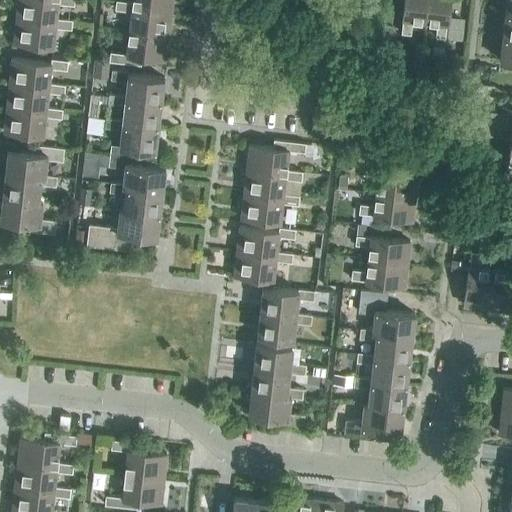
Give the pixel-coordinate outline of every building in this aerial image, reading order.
[(73,0),(17,0),(15,17),(55,22),(56,17),(57,2),(73,4),(73,0)] [(168,35),(171,10),(131,5),(132,2),(118,0),(115,0),(115,9),(130,10),(128,30),(168,35)] [(171,10),(172,0),(131,0),(132,2),(131,5),(171,10)] [(424,21),(426,0),(403,0),(402,18),(401,32),(410,33),(412,20),(424,21)] [(447,24),(449,0),(426,0),(424,21),(437,22),(435,36),(444,37),(446,24),(447,24)] [(511,13),(504,12),(501,36),(511,37),(511,13)] [(72,19),(56,17),(55,22),(15,17),(13,42),(52,46),(55,26),(71,28),(72,19)] [(449,17),(447,38),(462,40),(465,19),(449,17)] [(165,59),(168,35),(128,30),(126,53),(110,51),(108,60),(140,64),(141,56),(165,59)] [(511,37),(501,36),(499,59),(511,60),(511,37)] [(444,48),(433,47),(432,54),(444,56),(444,48)] [(66,69),(67,60),(51,58),(50,62),(11,57),(8,82),(48,86),(49,82),(50,67),(66,69)] [(108,77),(109,61),(94,59),(93,76),(108,77)] [(126,80),(124,95),(124,97),(160,101),(163,77),(127,72),(128,71),(111,69),(110,79),(126,80)] [(64,84),(49,82),(48,86),(8,82),(6,106),(46,110),(46,106),(48,91),(63,93),(64,84)] [(158,125),(160,101),(124,97),(124,95),(109,93),(107,103),(123,104),(122,119),(121,121),(158,125)] [(62,108),(46,106),(46,110),(6,106),(3,130),(43,135),(45,115),(61,117),(62,108)] [(511,113),(471,108),(468,132),(509,138),(507,159),(511,160),(511,113)] [(87,131),(99,132),(101,118),(88,117),(87,131)] [(155,150),(158,125),(121,121),(122,119),(106,117),(105,127),(120,129),(118,145),(155,150)] [(304,151),(305,142),(273,139),(272,147),(248,144),(246,168),(285,173),(286,169),(288,149),(304,151)] [(62,160),(63,147),(37,144),(36,152),(7,149),(4,172),(44,176),(44,174),(46,158),(62,160)] [(99,151),(87,150),(85,150),(83,173),(85,174),(96,175),(99,151)] [(124,167),(122,183),(122,185),(162,189),(165,167),(135,163),(136,155),(110,152),(108,165),(124,167)] [(302,171),(286,169),(285,173),(246,168),(243,192),(282,197),(283,193),(285,178),(301,180),(302,171)] [(376,180),(375,192),(414,197),(417,174),(378,170),(377,171),(364,169),(362,178),(376,180)] [(56,176),(44,174),(44,176),(4,172),(1,195),(42,199),(38,199),(40,183),(55,185),(56,176)] [(346,190),(348,176),(340,175),(338,189),(346,190)] [(159,213),(162,189),(122,185),(122,183),(110,181),(109,191),(125,193),(123,209),(159,213)] [(81,204),(82,204),(89,205),(91,189),(84,188),(83,188),(81,204)] [(299,195),(283,193),(282,197),(243,192),(240,217),(279,221),(282,202),(298,204),(299,195)] [(412,220),(414,197),(375,192),(373,205),(359,203),(358,212),(362,213),(372,214),(372,215),(412,220)] [(40,218),(42,199),(1,195),(0,208),(0,218),(28,221),(28,229),(54,232),(56,219),(40,218)] [(156,236),(159,213),(123,209),(119,208),(117,226),(88,223),(87,231),(86,244),(126,249),(128,233),(156,236)] [(361,223),(371,224),(372,215),(372,214),(362,213),(361,223)] [(294,237),(295,228),(279,226),(278,230),(239,225),(236,250),(276,254),(276,250),(278,235),(294,237)] [(76,230),(75,243),(86,244),(87,231),(80,230),(76,230)] [(407,263),(409,240),(370,235),(370,236),(356,235),(355,244),(369,245),(367,258),(407,263)] [(292,252),(276,250),(276,254),(236,250),(233,274),(273,279),(275,259),(291,261),(292,252)] [(485,307),(490,267),(478,266),(480,252),(470,251),(469,265),(468,264),(463,304),(485,307)] [(511,256),(505,255),(503,269),(490,267),(485,307),(508,310),(511,277),(511,256)] [(404,285),(407,263),(367,258),(366,270),(352,269),(351,278),(365,280),(365,281),(404,285)] [(313,299),(314,290),(297,288),(297,289),(262,285),(259,310),(295,314),(295,312),(297,298),(313,299)] [(414,313),(385,309),(387,292),(360,289),(359,298),(358,311),(374,313),(372,329),(371,331),(412,335),(414,313)] [(311,314),(295,312),(295,314),(259,310),(256,334),(292,339),(294,322),(310,324),(311,314)] [(409,359),(412,335),(371,331),(372,329),(360,327),(359,337),(375,339),(373,353),(373,355),(409,359)] [(255,341),(252,365),(289,369),(288,372),(304,374),(305,364),(289,362),(291,346),(255,341)] [(406,384),(409,359),(373,355),(373,353),(357,352),(356,358),(356,361),(372,363),(370,378),(370,380),(406,384)] [(325,365),(314,364),(312,374),(324,375),(325,365)] [(287,386),(288,372),(289,369),(252,365),(250,389),(290,393),(290,396),(301,398),(303,388),(287,386)] [(353,385),(354,376),(336,374),(335,383),(353,385)] [(403,408),(406,384),(370,380),(370,378),(354,376),(353,385),(369,387),(367,403),(367,404),(403,408)] [(511,387),(503,387),(501,409),(511,410),(511,387)] [(288,412),(290,396),(290,393),(250,389),(247,412),(277,416),(276,424),(302,427),(304,414),(288,412)] [(400,430),(403,408),(367,404),(367,403),(363,403),(361,421),(345,419),(343,432),(370,435),(371,427),(400,430)] [(511,410),(501,409),(498,432),(511,433),(511,410)] [(68,429),(69,420),(70,415),(60,414),(58,428),(68,429)] [(75,444),(76,435),(44,431),(43,439),(19,436),(17,461),(56,465),(57,461),(59,442),(75,444)] [(164,477),(166,453),(142,450),(143,442),(112,439),(111,448),(126,449),(124,473),(164,477)] [(73,463),(57,461),(56,465),(17,461),(14,485),(54,489),(54,485),(56,470),(72,472),(73,463)] [(161,502),(164,477),(124,473),(121,496),(105,495),(105,503),(136,507),(137,499),(161,502)] [(70,487),(54,485),(54,489),(14,485),(11,509),(35,511),(50,511),(53,494),(69,496),(70,487)] [(255,511),(257,499),(234,496),(231,511),(255,511)] [(316,511),(318,498),(293,496),(291,511),(316,511)] [(340,511),(342,501),(318,498),(316,511),(340,511)] [(279,511),(281,502),(257,499),(255,511),(279,511)]
